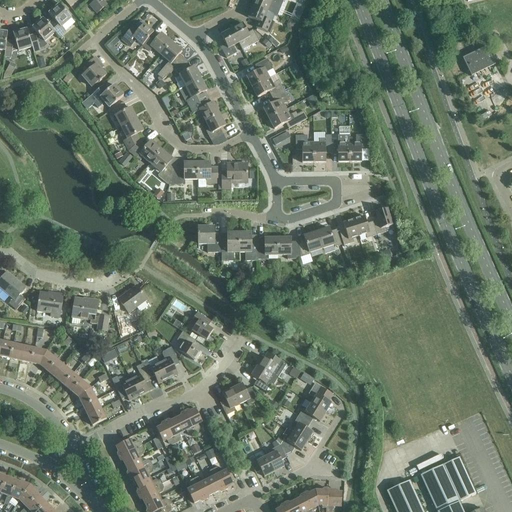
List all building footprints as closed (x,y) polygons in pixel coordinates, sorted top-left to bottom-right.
[(93,0),(94,2),(90,6),(97,14),(107,5),(103,1),(103,0),(93,0)] [(255,0),(253,7),(267,13),(270,7),(277,10),(280,0),(255,0)] [(55,23),(50,27),(55,33),(59,38),(66,32),(65,31),(75,23),(71,19),(59,5),(48,15),(55,23)] [(274,16),(267,13),(253,7),(248,18),(258,23),(256,28),(267,33),(274,16)] [(36,38),(30,40),(32,48),(34,53),(40,51),(46,50),(49,48),(44,43),(55,33),(50,27),(43,19),(32,29),(37,34),(35,36),(36,38)] [(242,24),(231,30),(239,44),(244,52),(248,50),(247,48),(259,42),(253,31),(248,33),(242,24)] [(136,41),(142,46),(154,33),(144,25),(137,32),(132,28),(121,40),(131,48),(136,41)] [(6,43),(5,52),(4,57),(11,58),(12,53),(18,51),(18,52),(32,48),(30,40),(27,30),(13,34),(16,43),(13,44),(6,43)] [(239,44),(231,30),(221,36),(226,45),(220,48),(226,59),(237,54),(233,47),(239,44)] [(152,49),(160,56),(171,43),(161,34),(158,37),(154,33),(142,46),(149,52),(152,49)] [(267,39),(269,48),(278,46),(276,37),(267,39)] [(163,80),(174,71),(187,61),(179,55),(182,52),(171,43),(160,56),(169,63),(158,76),(163,80)] [(463,58),(471,77),(495,66),(487,47),(463,58)] [(83,77),(92,88),(105,76),(100,70),(103,67),(95,58),(85,67),(89,72),(83,77)] [(246,78),(252,88),(269,79),(266,73),(273,70),(267,59),(255,66),(258,71),(246,78)] [(174,71),(183,89),(185,88),(201,80),(195,68),(191,70),(187,61),(174,71)] [(269,92),(272,98),(284,91),(279,81),(272,84),(269,79),(252,88),(257,99),(269,92)] [(189,101),(192,107),(205,100),(210,97),(207,91),(201,80),(185,88),(183,89),(180,91),(186,102),(189,101)] [(101,88),(91,97),(89,98),(98,109),(104,103),(109,109),(123,97),(114,86),(106,93),(101,88)] [(263,109),(269,120),(286,110),(283,105),(290,101),(284,91),(272,98),(275,103),(263,109)] [(170,95),(164,97),(166,108),(173,107),(170,95)] [(201,115),(205,122),(219,115),(213,104),(208,106),(205,100),(192,107),(198,116),(201,115)] [(115,117),(121,129),(137,120),(131,109),(127,110),(123,103),(110,112),(113,118),(115,117)] [(286,110),(269,120),(274,130),(286,124),(289,130),(301,123),(308,120),(303,112),(297,115),(296,113),(289,116),(286,110)] [(219,115),(205,122),(209,130),(206,132),(211,142),(223,136),(220,129),(225,126),(219,115)] [(124,141),(129,151),(140,143),(137,135),(143,132),(137,120),(121,129),(127,140),(124,141)] [(277,151),(294,143),(287,130),(270,138),(277,151)] [(314,163),(313,143),(307,144),(307,136),(295,137),(295,151),(302,151),(302,164),(314,163)] [(319,143),(313,143),(314,163),(326,163),(325,150),(332,150),(331,136),(325,136),(325,140),(319,140),(319,143)] [(343,136),(331,136),(332,150),(338,150),(338,163),(350,163),(349,143),(349,136),(343,136)] [(356,143),(349,143),(350,163),(361,163),(361,150),(368,150),(367,136),(356,136),(356,143)] [(143,158),(150,164),(162,151),(151,142),(146,147),(140,143),(129,151),(129,152),(140,161),(143,158)] [(116,159),(129,165),(133,156),(121,150),(116,159)] [(162,151),(150,164),(160,173),(157,177),(169,186),(174,171),(168,165),(172,160),(162,151)] [(184,171),(174,171),(169,186),(185,186),(185,181),(197,181),(197,163),(184,164),(184,171)] [(210,163),(197,163),(197,181),(207,180),(207,184),(217,184),(217,168),(210,168),(210,163)] [(231,184),(247,184),(247,165),(227,165),(227,175),(221,175),(221,191),(231,191),(231,184)] [(163,200),(167,191),(158,187),(154,196),(163,200)] [(378,221),(372,222),(377,236),(387,233),(385,228),(392,226),(387,210),(376,213),(378,221)] [(364,217),(354,221),(359,237),(365,235),(366,239),(377,236),(372,222),(367,224),(364,217)] [(359,237),(354,221),(343,224),(345,230),(339,232),(344,246),(354,243),(353,239),(359,237)] [(207,254),(221,254),(221,241),(221,234),(214,234),(214,228),(198,228),(198,245),(207,245),(207,254)] [(329,229),(316,233),(322,250),(334,246),(335,248),(341,246),(336,230),(330,232),(329,229)] [(251,233),(239,234),(239,254),(245,253),(245,262),(257,262),(257,261),(257,243),(257,240),(251,240),(251,233)] [(305,241),(298,243),(300,258),(310,255),(309,254),(322,250),(316,233),(304,237),(305,241)] [(221,241),(221,254),(221,262),(234,262),(234,254),(239,254),(239,234),(227,234),(227,241),(221,241)] [(265,243),(257,243),(257,261),(268,260),(268,256),(278,256),(277,239),(264,239),(265,243)] [(290,239),(277,239),(278,256),(287,256),(287,260),(295,260),(300,258),(298,243),(290,243),(290,239)] [(20,296),(26,289),(10,276),(10,275),(6,272),(0,279),(0,288),(13,299),(8,304),(16,311),(25,300),(20,296)] [(132,312),(147,301),(136,286),(118,300),(127,312),(121,316),(129,327),(135,323),(131,318),(135,315),(132,312)] [(50,317),(60,319),(63,301),(54,299),(55,295),(39,293),(37,312),(51,314),(50,317)] [(181,298),(174,302),(181,311),(187,307),(181,298)] [(80,324),(81,317),(91,318),(90,324),(98,326),(97,331),(106,332),(108,318),(99,317),(99,318),(95,317),(98,303),(75,299),(72,319),(73,319),(72,324),(78,325),(80,324)] [(187,329),(192,332),(206,341),(213,331),(208,328),(211,323),(197,314),(187,329)] [(178,351),(194,361),(200,351),(192,346),(196,341),(182,333),(177,341),(182,345),(178,351)] [(0,355),(0,357),(10,360),(13,345),(3,342),(0,355)] [(10,360),(20,362),(24,347),(13,345),(10,360)] [(20,362),(31,364),(34,349),(24,347),(20,362)] [(165,360),(160,363),(168,380),(178,375),(174,367),(179,364),(171,348),(166,351),(163,353),(162,355),(165,360)] [(31,364),(40,366),(47,352),(34,349),(31,364)] [(114,351),(101,357),(105,365),(118,358),(114,351)] [(40,366),(47,372),(57,360),(47,352),(40,366)] [(263,357),(257,367),(277,380),(286,365),(271,355),(268,361),(263,357)] [(47,372),(55,379),(65,367),(57,360),(47,372)] [(141,363),(142,365),(149,379),(154,377),(158,385),(168,380),(160,363),(150,368),(146,360),(141,363)] [(140,375),(130,380),(139,397),(148,392),(144,384),(150,381),(149,379),(142,365),(136,368),(140,375)] [(55,379),(63,386),(73,374),(65,367),(55,379)] [(277,380),(257,367),(251,376),(257,380),(254,385),(266,393),(271,384),(272,385),(274,384),(277,380)] [(305,373),(302,377),(312,384),(315,380),(305,373)] [(63,386),(71,393),(81,381),(73,374),(63,386)] [(139,397),(130,380),(125,383),(123,378),(120,377),(118,378),(117,377),(111,380),(119,396),(125,393),(129,402),(139,397)] [(71,393),(79,399),(91,389),(81,381),(71,393)] [(287,392),(291,386),(285,382),(281,388),(287,392)] [(242,384),(232,389),(240,405),(246,402),(248,405),(257,401),(251,388),(245,391),(242,384)] [(314,399),(311,404),(325,413),(331,404),(325,400),(328,395),(316,388),(311,396),(314,399)] [(79,399),(83,407),(97,400),(91,389),(79,399)] [(240,405),(232,389),(222,395),(225,401),(220,404),(226,416),(236,411),(234,408),(240,405)] [(288,406),(291,401),(285,398),(282,403),(288,406)] [(83,407),(87,417),(101,410),(97,400),(83,407)] [(304,408),(298,417),(310,424),(313,419),(319,423),(325,413),(311,404),(305,401),(302,406),(304,408)] [(187,411),(184,413),(195,434),(198,433),(200,428),(198,425),(202,423),(195,409),(190,412),(187,411)] [(101,410),(87,417),(92,427),(106,420),(101,410)] [(180,417),(176,419),(182,433),(186,431),(187,435),(192,436),(195,434),(184,413),(181,414),(180,417)] [(296,428),(292,433),(307,442),(313,433),(307,429),(310,424),(298,417),(293,426),(296,428)] [(168,421),(165,422),(176,444),(179,442),(181,438),(179,435),(182,433),(176,419),(171,422),(168,421)] [(176,444),(165,422),(162,424),(161,427),(156,429),(163,443),(167,441),(168,444),(173,446),(176,444)] [(283,436),(285,437),(280,446),(285,456),(291,453),(292,453),(295,448),(301,452),(307,442),(292,433),(286,430),(283,436)] [(162,444),(158,437),(150,442),(147,436),(142,440),(145,445),(150,442),(154,449),(162,444)] [(117,455),(119,458),(143,446),(141,443),(137,442),(133,443),(131,439),(116,447),(118,453),(117,455)] [(199,443),(192,447),(197,454),(203,450),(199,443)] [(123,462),(125,467),(141,459),(139,456),(143,454),(144,450),(143,446),(119,458),(120,461),(123,462)] [(272,454),(266,457),(274,473),(284,467),(281,461),(286,458),(285,456),(280,446),(270,451),(272,454)] [(213,466),(220,464),(215,448),(208,451),(213,466)] [(208,453),(198,457),(202,467),(211,464),(208,453)] [(274,473),(266,457),(260,460),(258,457),(249,461),(255,474),(261,471),(264,478),(274,473)] [(127,474),(128,478),(152,466),(151,462),(146,461),(143,463),(141,459),(125,467),(128,472),(127,474)] [(459,459),(442,466),(421,476),(436,511),(439,511),(459,503),(476,495),(459,459)] [(133,482),(135,486),(151,478),(149,475),(153,473),(154,469),(152,466),(128,478),(130,481),(133,482)] [(216,468),(213,470),(224,491),(227,490),(228,487),(233,485),(226,471),(222,473),(221,469),(216,468)] [(210,479),(206,481),(213,494),(218,492),(221,493),(224,491),(213,470),(210,471),(208,476),(210,479)] [(8,505),(11,498),(17,482),(7,478),(1,494),(7,496),(4,504),(8,505)] [(137,494),(138,497),(162,485),(160,481),(156,480),(153,482),(151,478),(135,486),(138,491),(137,494)] [(197,478),(194,479),(205,501),(208,499),(209,497),(213,494),(206,481),(203,483),(201,479),(197,478)] [(205,501),(194,479),(190,481),(189,485),(191,489),(187,491),(194,504),(199,502),(201,503),(205,501)] [(11,498),(19,501),(30,485),(20,481),(20,483),(17,482),(11,498)] [(422,511),(409,482),(387,492),(396,511),(422,511)] [(19,501),(26,508),(38,496),(36,493),(37,492),(30,485),(19,501)] [(143,501),(145,506),(161,498),(159,494),(162,492),(164,488),(162,485),(138,497),(140,500),(143,501)] [(322,491),(315,491),(318,506),(322,507),(322,509),(326,509),(327,490),(324,490),(322,491)] [(335,490),(327,490),(326,509),(325,511),(331,511),(333,511),(333,507),(341,508),(342,493),(337,492),(335,490)] [(306,493),(303,495),(311,511),(312,511),(316,510),(315,508),(318,506),(315,491),(309,494),(306,493)] [(299,499),(295,502),(299,511),(311,511),(303,495),(300,496),(299,499)] [(27,511),(29,511),(30,511),(37,511),(46,503),(38,496),(26,508),(21,511),(27,511)] [(146,511),(156,511),(170,505),(170,506),(172,505),(170,501),(166,499),(162,501),(161,498),(145,506),(147,510),(146,511)] [(287,503),(284,505),(287,511),(299,511),(295,502),(290,504),(287,503)] [(52,511),(53,511),(46,503),(37,511),(52,511)]
